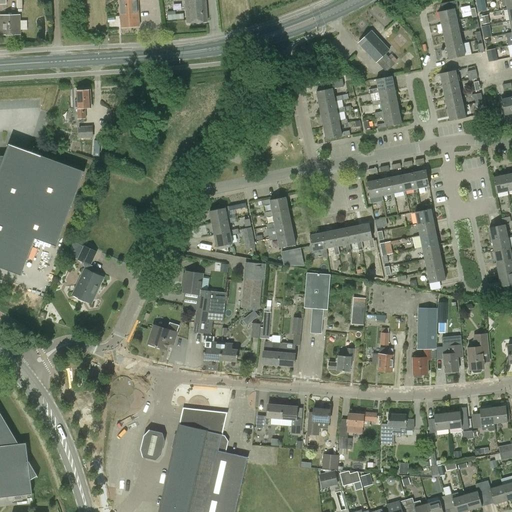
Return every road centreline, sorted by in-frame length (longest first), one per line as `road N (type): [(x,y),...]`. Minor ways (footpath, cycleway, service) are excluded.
road 1 (unclassified): [(511,384),(372,393),(195,377),(110,355)]
road 2 (primary): [(0,66),(175,54),(265,37),(354,0)]
road 3 (residential): [(110,355),(190,196),(313,169)]
road 4 (residential): [(454,212),(462,286),(477,290),(485,285),(470,209)]
road 5 (secondary): [(88,511),(51,415),(23,371)]
